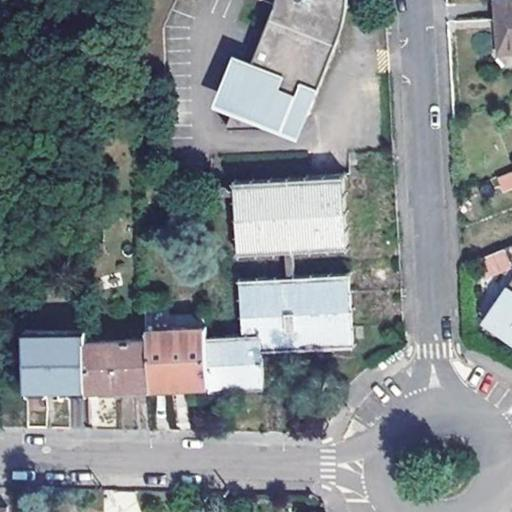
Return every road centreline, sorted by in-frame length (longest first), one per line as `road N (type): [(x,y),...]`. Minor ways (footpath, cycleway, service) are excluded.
road 1 (residential): [(413,0),(435,411)]
road 2 (residential): [(380,465),(0,455)]
